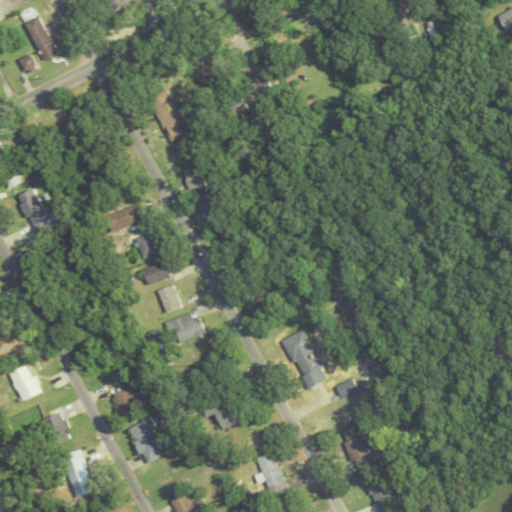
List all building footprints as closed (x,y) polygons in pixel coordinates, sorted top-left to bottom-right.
[(139,0),(121,22),(96,0),(139,0)] [(511,28),(508,31),(500,17),(511,9),(511,28)] [(27,25),(40,17),(61,54),(48,62),(27,25)] [(416,54),(421,62),(398,75),(391,65),(389,66),(385,59),(387,57),(381,47),(399,36),(396,31),(405,26),(412,38),(404,42),(413,56),(416,54)] [(30,70),(27,71),(21,60),(32,54),(39,66),(37,67),(38,70),(32,73),(30,70)] [(265,102),(266,104),(261,107),(263,110),(253,116),(250,110),(242,114),(244,118),(238,121),(226,100),(256,84),(257,85),(269,79),(278,95),(265,102)] [(340,89),(344,87),(356,106),(352,108),(340,89)] [(180,97),(198,129),(173,143),(149,100),(168,90),(174,100),(180,97)] [(281,130),(291,126),(297,139),(287,144),(281,130)] [(186,180),(188,179),(184,171),(199,165),(208,187),(191,194),(186,180)] [(201,208),(198,199),(228,188),(236,208),(206,220),(203,212),(200,213),(198,209),(201,208)] [(47,208),(50,213),(56,210),(63,222),(40,234),(31,218),(29,219),(21,206),(24,204),(20,197),(34,189),(45,209),(47,208)] [(107,217),(140,204),(146,220),(113,233),(107,217)] [(215,240),(218,239),(213,226),(241,214),(247,230),(239,233),(245,248),(226,256),(221,245),(218,247),(215,240)] [(157,238),(161,247),(157,248),(159,254),(144,260),(140,248),(137,249),(135,244),(138,242),(137,240),(151,234),(154,240),(157,238)] [(266,250),(275,244),(280,252),(270,257),(266,250)] [(260,278),(243,286),(238,275),(235,276),(230,265),(254,255),(257,262),(258,261),(263,272),(258,275),(260,278)] [(150,286),(145,275),(142,276),(140,271),(166,261),(172,277),(150,286)] [(177,291),(179,295),(178,295),(183,308),(168,314),(158,292),(173,285),(176,292),(177,291)] [(201,318),(207,334),(182,344),(176,330),(169,332),(166,323),(192,313),(194,320),(201,318)] [(23,331),(28,328),(35,343),(31,345),(23,331)] [(0,340),(17,330),(28,351),(6,364),(1,356),(0,356),(0,340)] [(148,335),(157,330),(164,342),(155,347),(148,335)] [(295,363),(283,342),(304,330),(325,368),(323,370),(329,381),(310,392),(303,378),(305,377),(297,362),(295,363)] [(36,377),(41,385),(39,386),(43,393),(24,402),(19,391),(17,391),(14,385),(16,384),(11,374),(27,366),(33,378),(36,377)] [(338,387),(355,378),(362,390),(345,400),(338,387)] [(141,403),(144,410),(125,417),(123,413),(120,415),(116,407),(119,406),(115,395),(131,388),(131,390),(140,386),(146,401),(141,403)] [(243,401),(251,419),(224,430),(217,413),(221,411),(214,393),(229,387),(236,404),(243,401)] [(184,406),(192,401),(197,410),(189,415),(184,406)] [(44,421),(61,414),(72,440),(54,447),(44,421)] [(165,429),(175,446),(165,451),(167,455),(149,465),(143,454),(142,455),(136,444),(138,442),(131,430),(152,418),(160,432),(165,429)] [(372,436),(377,447),(373,449),(374,451),(374,453),(373,454),(378,467),(360,474),(356,462),(352,463),(345,444),(348,443),(343,432),(361,424),(367,438),(372,436)] [(62,459),(81,451),(89,469),(86,470),(96,492),(79,499),(62,459)] [(266,482),(259,485),(255,477),(263,474),(257,459),(274,453),(280,469),(281,468),(288,488),(271,494),(266,482)] [(411,492),(403,495),(403,498),(396,501),(396,502),(394,503),(397,511),(394,511),(379,511),(373,495),(371,496),(364,478),(382,471),(388,486),(397,482),(398,484),(407,481),(411,492)] [(176,511),(171,502),(187,493),(193,504),(203,499),(210,511),(208,511),(176,511)]
